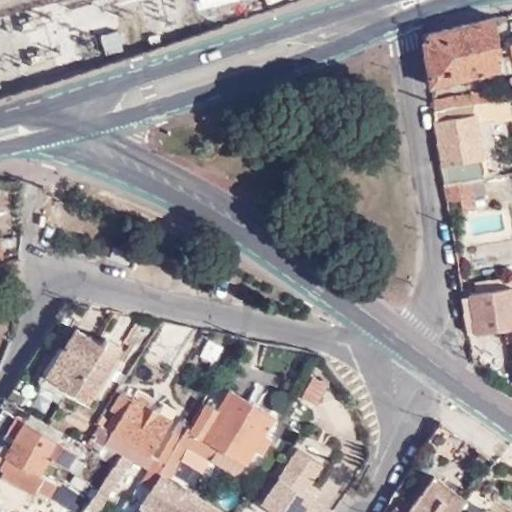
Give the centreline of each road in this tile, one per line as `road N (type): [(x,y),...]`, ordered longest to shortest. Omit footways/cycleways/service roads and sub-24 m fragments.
road 1 (residential): [(0,376),(38,297),(70,287),(392,361)]
road 2 (primary): [(60,131),(83,153),(233,228),(403,347)]
road 3 (primary): [(60,131),(295,61),(387,8)]
road 4 (residential): [(403,347),(435,271),(387,8)]
road 5 (primary): [(387,8),(283,29),(115,83)]
road 6 (residential): [(392,361),(395,458),(356,511)]
road 7 (primary): [(403,347),(511,423)]
road 8 (primary): [(115,83),(0,122)]
